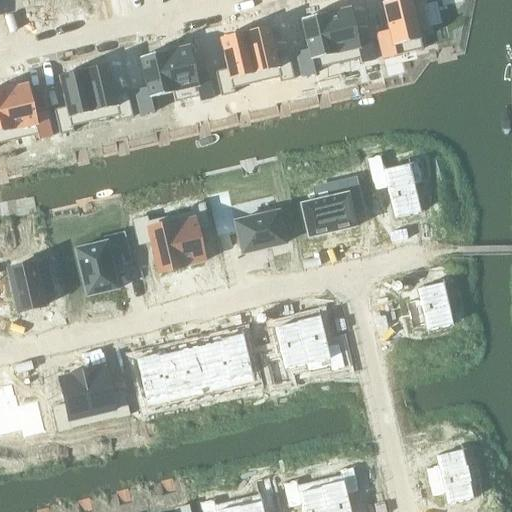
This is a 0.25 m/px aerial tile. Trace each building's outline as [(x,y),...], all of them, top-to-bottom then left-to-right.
[(5,0),(8,9),(24,6),(23,3),(33,0),(5,0)] [(388,32),(376,35),(382,60),(422,50),(418,33),(428,31),(421,3),(412,5),(410,0),(399,0),(382,4),(388,32)] [(349,10),(325,15),(337,70),(374,62),(368,37),(356,40),(349,10)] [(308,51),(296,54),(301,79),(315,75),(317,84),(339,79),(337,70),(325,15),(301,21),(308,51)] [(269,29),(244,35),(256,84),(279,79),(280,84),(293,80),(288,56),(276,59),(269,29)] [(227,70),(215,73),(221,98),(234,94),(233,90),(256,84),(244,35),(220,40),(227,70)] [(188,48),(164,54),(175,103),(198,98),(199,103),(213,99),(207,75),(195,78),(188,48)] [(146,89),(134,92),(140,117),(153,114),(150,100),(172,95),(174,104),(175,103),(164,54),(139,59),(146,89)] [(107,67),(83,73),(94,123),(118,117),(119,122),(132,119),(126,94),(114,97),(107,67)] [(66,109),(54,111),(60,136),(73,132),(72,128),(94,123),(83,73),(59,78),(66,109)] [(27,86),(2,92),(14,141),(37,136),(38,141),(52,138),(46,113),(34,116),(27,86)] [(0,144),(14,141),(2,92),(0,92),(0,144)] [(374,168),(360,171),(366,196),(379,193),(386,223),(412,216),(407,194),(415,193),(410,172),(377,179),(374,168)] [(315,202),(300,206),(308,240),(355,228),(352,217),(364,214),(355,179),(334,184),(337,197),(315,202)] [(227,193),(208,197),(217,237),(235,233),(236,232),(242,255),(263,250),(263,251),(273,248),(284,245),(277,214),(234,224),(234,222),(227,193)] [(191,214),(169,219),(181,269),(182,269),(182,268),(204,263),(197,233),(209,230),(203,205),(190,209),(191,214)] [(146,219),(133,222),(138,246),(151,244),(158,275),(181,269),(169,219),(147,224),(146,219)] [(105,244),(75,251),(85,296),(86,298),(88,298),(88,297),(115,291),(117,291),(117,289),(112,269),(131,264),(124,233),(103,238),(105,244)] [(34,265),(7,271),(17,314),(44,308),(41,296),(54,293),(47,265),(34,268),(34,265)] [(410,303),(398,306),(404,331),(416,328),(418,335),(444,328),(434,285),(408,292),(410,303)] [(311,319),(288,324),(299,369),(320,364),(322,371),(336,367),(330,343),(318,346),(311,319)] [(272,357),(259,360),(265,384),(279,381),(277,373),(297,368),(298,369),(299,369),(288,324),(287,324),(287,325),(265,330),(272,357)] [(193,348),(191,349),(201,388),(221,384),(222,384),(212,342),(213,342),(210,328),(200,330),(204,346),(194,349),(193,349),(193,348)] [(176,336),(166,339),(169,354),(170,354),(180,393),(201,388),(191,349),(179,352),(176,336)] [(213,342),(212,342),(222,384),(244,379),(234,337),(213,342)] [(155,341),(145,343),(148,357),(149,357),(159,399),(160,398),(179,394),(180,393),(170,354),(169,354),(158,357),(155,341)] [(148,357),(127,362),(137,404),(159,399),(149,357),(148,357)] [(90,371),(81,373),(93,424),(115,419),(115,420),(129,417),(123,393),(110,395),(104,369),(90,372),(90,371)] [(64,406),(52,409),(58,434),(72,430),(71,429),(93,424),(81,373),(72,376),(58,380),(64,406)] [(15,390),(0,392),(0,432),(14,428),(17,442),(44,435),(37,407),(19,411),(15,390)] [(255,390),(247,392),(250,404),(258,402),(255,390)] [(140,418),(132,419),(135,431),(143,429),(140,418)] [(430,456),(425,433),(409,436),(415,460),(430,456)] [(430,472),(417,475),(423,500),(436,497),(438,508),(465,502),(462,490),(464,489),(459,471),(458,472),(455,459),(428,465),(430,472)] [(334,484),(312,489),(317,511),(341,511),(339,501),(351,498),(346,473),(332,477),(334,484)] [(288,487),(275,490),(279,511),(291,511),(293,511),(317,511),(312,489),(311,489),(311,490),(290,495),(288,487)] [(230,508),(229,508),(230,511),(267,511),(263,493),(249,496),(251,504),(231,509),(230,508)]
